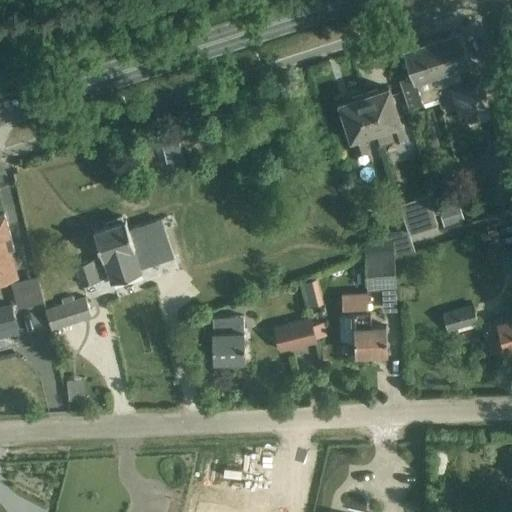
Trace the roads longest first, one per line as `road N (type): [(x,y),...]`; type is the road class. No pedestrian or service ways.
road 1 (unclassified): [(511,406),(0,431)]
road 2 (primary): [(0,111),(356,0)]
